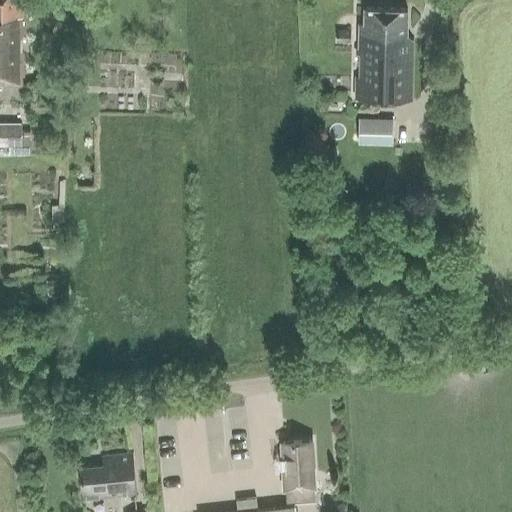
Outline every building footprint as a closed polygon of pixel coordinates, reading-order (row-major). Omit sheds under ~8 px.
[(0,0),(0,84),(22,85),(22,0),(0,0)] [(412,98),(414,40),(408,33),(409,6),(366,5),(365,21),(360,21),(359,41),(357,41),(356,96),(412,98)] [(351,42),(351,29),(337,29),(337,42),(351,42)] [(395,118),(360,117),(360,143),(395,143),(395,118)] [(31,131),(23,131),(23,122),(0,122),(0,146),(14,146),(14,154),(31,154),(31,131)] [(315,486),(316,486),(313,440),(283,442),(285,488),(287,488),(287,502),(316,501),(315,486)] [(108,497),(136,494),(131,455),(104,458),(105,465),(80,468),(83,498),(107,496),(108,497)] [(239,511),(237,511),(296,511),(296,505),(259,509),(257,497),(237,500),(239,511)]
